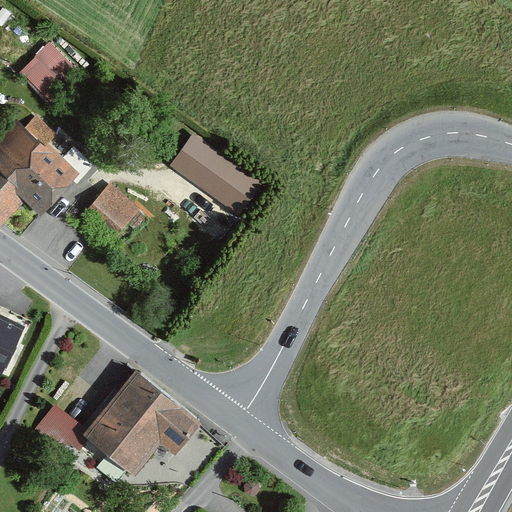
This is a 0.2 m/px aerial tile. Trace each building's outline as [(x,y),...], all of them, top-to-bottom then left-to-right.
[(19,70),(52,106),(83,77),(51,42),(19,70)] [(24,128),(44,146),(45,144),(55,134),(36,116),(24,128)] [(0,221),(1,223),(23,200),(39,215),(78,175),(45,144),(44,146),(24,128),(18,121),(0,140),(0,221)] [(264,187),(194,136),(173,165),(243,216),(264,187)] [(137,210),(110,187),(83,217),(110,240),(137,210)] [(0,379),(3,374),(26,327),(0,313),(0,379)] [(88,431),(84,436),(88,439),(134,477),(160,445),(175,457),(201,425),(136,372),(88,431)] [(88,431),(55,405),(36,429),(61,449),(71,445),(79,452),(88,439),(84,436),(88,431)] [(259,484),(255,480),(248,480),(244,485),(245,491),(249,495),(255,495),(259,491),(259,484)]
